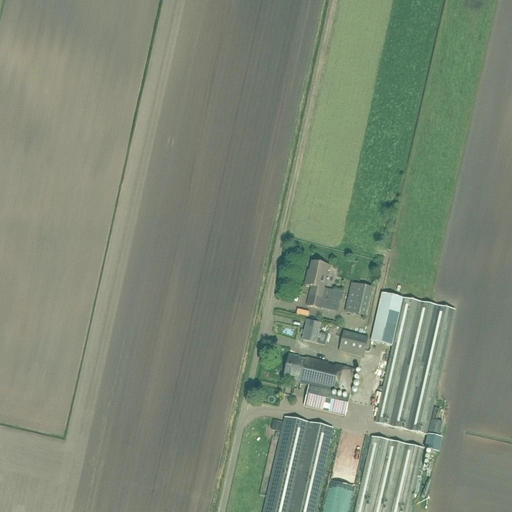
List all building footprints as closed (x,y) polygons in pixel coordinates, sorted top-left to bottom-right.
[(304,286),(311,288),(306,307),(319,310),(321,300),(327,301),(329,291),(323,290),(327,268),(311,264),(308,276),(307,276),(304,286)] [(345,315),(365,319),(372,289),(352,285),(345,315)] [(332,288),(329,297),(341,301),(344,292),(332,288)] [(381,295),(371,342),(391,346),(402,300),(381,295)] [(404,300),(375,425),(426,436),(454,312),(404,300)] [(306,322),(301,342),(324,347),(327,337),(319,335),(321,325),(306,322)] [(342,333),(338,352),(363,358),(367,339),(342,333)] [(289,356),(284,378),(293,380),(292,383),(350,396),(356,371),(334,366),(334,368),(327,367),(327,364),(305,359),(304,361),(297,360),(297,358),(289,356)] [(309,388),(305,408),(344,417),(349,397),(346,396),(345,398),(331,395),(331,393),(309,388)] [(313,511),(332,430),(285,419),(263,511),(313,511)] [(432,421),(429,434),(439,436),(442,424),(432,421)] [(441,438),(427,436),(424,451),(438,454),(441,438)] [(408,511),(423,450),(372,439),(355,511),(408,511)]
